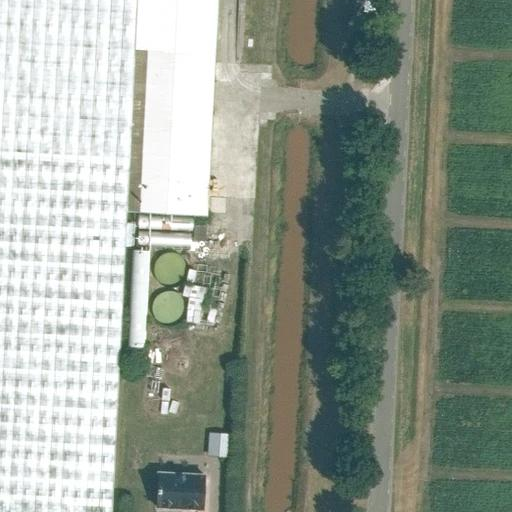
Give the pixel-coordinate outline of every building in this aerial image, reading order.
[(134,49),(136,0),(0,0),(0,511),(110,511),(124,247),(132,247),(133,224),(125,223),(126,212),(134,49)] [(136,0),(134,49),(126,212),(206,216),(216,0),(136,0)] [(367,31),(368,12),(356,11),(355,31),(367,31)] [(191,240),(203,241),(204,226),(192,226),(191,240)] [(146,341),(148,247),(133,247),(131,341),(146,341)] [(187,295),(184,322),(215,325),(223,260),(188,256),(184,295),(187,295)] [(211,433),(210,452),(230,453),(231,434),(211,433)] [(202,510),(204,476),(157,473),(156,508),(202,510)]
